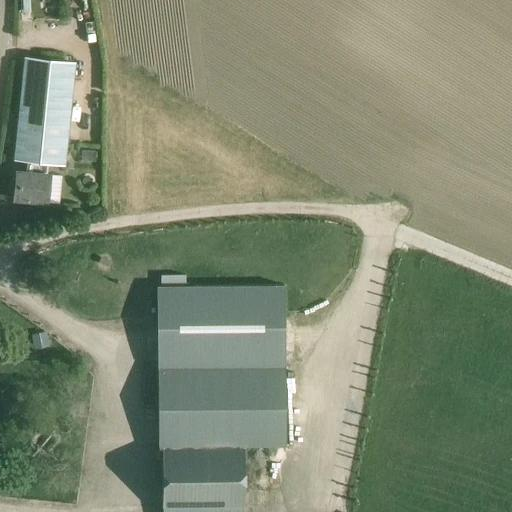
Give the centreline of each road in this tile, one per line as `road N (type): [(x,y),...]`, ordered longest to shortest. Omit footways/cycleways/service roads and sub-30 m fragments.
road 1 (track): [(0,246),(169,216),(326,209),(370,219),(511,280)]
road 2 (track): [(310,511),(340,355),(378,224)]
road 3 (track): [(91,511),(109,352),(0,279)]
